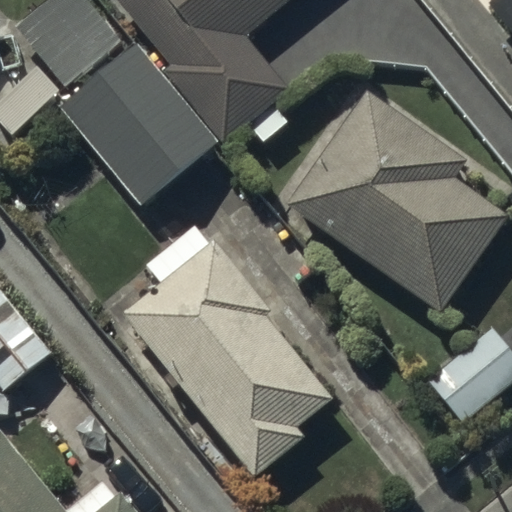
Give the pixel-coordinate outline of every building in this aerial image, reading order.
[(119,44),(85,0),(47,0),(15,24),(50,70),(0,108),(0,114),(16,136),(68,97),(62,88),(119,44)] [(312,0),(126,0),(119,6),(179,78),(172,84),(234,158),(298,105),(252,50),(312,0)] [(511,0),(492,18),(511,41),(511,0)] [(221,159),(142,58),(64,118),(144,220),(221,159)] [(469,172),(372,104),(292,217),(446,324),(511,230),(511,229),(456,190),(469,172)] [(167,296),(128,327),(259,494),(311,453),(301,440),(333,416),(268,332),(277,326),(222,256),(211,264),(196,246),(154,279),(167,296)] [(51,356),(0,294),(0,382),(8,392),(51,356)] [(511,400),(511,363),(495,343),(431,395),(465,438),(511,400)] [(54,511),(1,447),(0,448),(0,511),(124,511),(123,510),(120,511),(54,511)]
